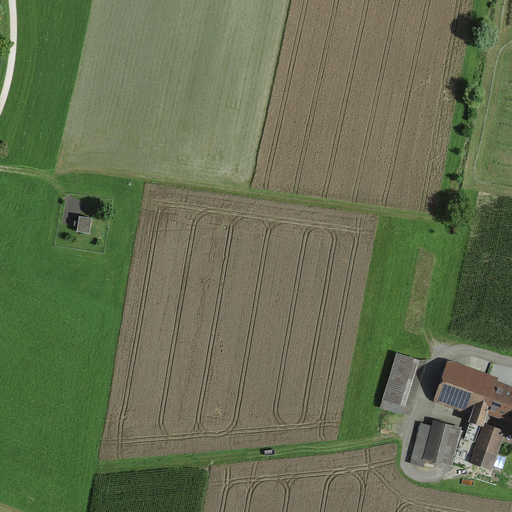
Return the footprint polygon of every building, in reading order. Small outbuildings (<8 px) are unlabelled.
[(92,215),(79,214),(77,229),(89,231),(92,215)] [(419,357),(396,351),(381,407),(403,413),(419,357)] [(498,376),(448,358),(433,400),(471,413),(469,418),(483,423),(484,421),(487,411),(511,420),(511,384),(497,379),(498,376)] [(462,425),(433,418),(432,424),(421,421),(410,463),(424,466),(426,458),(451,465),(462,425)] [(484,421),(483,423),(469,460),(492,468),(493,464),(503,468),(507,455),(498,452),(506,429),(484,421)]
